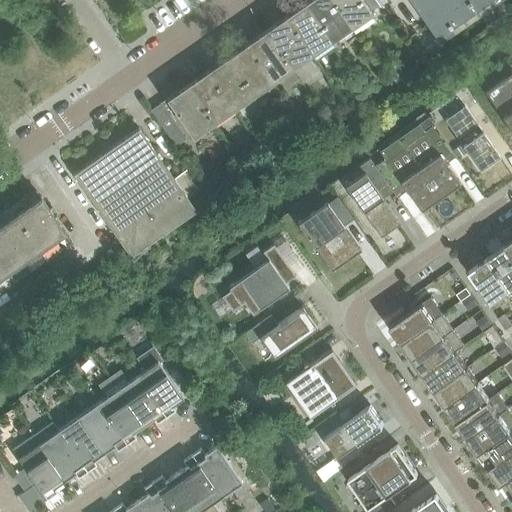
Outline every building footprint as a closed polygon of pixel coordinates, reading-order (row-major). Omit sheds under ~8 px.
[(348,25),(331,0),(307,0),(304,3),(329,39),(348,25)] [(379,5),(375,0),(331,0),(348,25),(368,11),(369,12),(379,5)] [(496,0),(410,0),(438,41),(496,0)] [(329,39),(304,3),(285,16),(310,52),(329,39)] [(310,52),(285,16),(265,30),(290,66),(310,52)] [(290,66),(265,30),(246,43),(271,80),(290,66)] [(271,80),(246,43),(226,57),(251,94),(271,80)] [(434,67),(446,59),(440,50),(428,59),(434,67)] [(251,94),(226,57),(206,71),(232,107),(251,94)] [(232,107),(206,71),(187,84),(211,122),(224,113),(232,107)] [(511,72),(484,92),(511,131),(511,72)] [(211,122),(187,84),(167,98),(192,135),(211,122)] [(186,138),(161,102),(150,110),(175,146),(186,138)] [(445,120),(479,169),(499,155),(464,106),(445,120)] [(418,123),(398,137),(440,196),(459,182),(445,162),(455,156),(433,124),(423,131),(418,123)] [(196,210),(173,178),(138,128),(73,173),(130,255),(196,210)] [(384,159),(374,165),(392,191),(396,197),(406,190),(420,210),(440,196),(398,137),(378,151),(384,159)] [(460,144),(452,150),(458,158),(466,153),(460,144)] [(359,164),(339,178),(380,237),(400,224),(382,198),(392,191),(374,165),(369,158),(359,164)] [(0,291),(71,242),(64,232),(64,231),(40,196),(39,196),(35,190),(0,213),(0,291)] [(331,272),(361,251),(344,226),(343,225),(353,219),(336,195),(327,202),(297,222),(331,272)] [(264,255),(267,259),(228,286),(230,290),(221,296),(232,311),(245,302),(252,312),(288,287),(285,283),(295,275),(273,244),(262,252),(264,255)] [(511,253),(506,245),(488,257),(511,289),(511,288),(511,253)] [(511,289),(488,257),(470,270),(492,302),(511,289)] [(461,300),(462,300),(471,294),(467,287),(457,294),(461,300)] [(479,304),(471,294),(462,300),(470,310),(479,304)] [(402,342),(443,313),(431,296),(390,325),(402,342)] [(316,326),(302,306),(277,324),(270,314),(244,332),(251,343),(260,337),(273,356),(316,326)] [(504,312),(497,317),(504,328),(511,324),(504,312)] [(413,357),(454,329),(443,313),(402,342),(413,357)] [(493,325),(485,314),(476,320),(484,331),(493,325)] [(504,341),(493,325),(484,331),(495,347),(497,345),(504,341)] [(465,345),(454,329),(413,357),(424,373),(457,350),(465,345)] [(172,338),(167,331),(161,335),(166,342),(172,338)] [(511,351),(504,341),(497,345),(505,356),(511,351)] [(183,397),(157,360),(161,357),(153,345),(135,358),(144,370),(136,375),(165,416),(175,410),(171,405),(183,397)] [(331,348),(309,364),(306,362),(303,364),(303,368),(284,381),(309,416),(327,403),(330,404),(333,402),(333,399),(349,387),(354,384),(355,383),(354,382),(341,363),(331,348)] [(435,389),(468,366),(457,350),(424,373),(435,389)] [(511,358),(503,365),(511,378),(511,358)] [(446,405),(479,382),(468,366),(435,389),(446,405)] [(165,416),(136,375),(128,380),(120,369),(109,376),(142,425),(153,418),(156,422),(165,416)] [(142,425),(109,376),(97,384),(106,396),(97,402),(126,444),(135,437),(132,433),(142,425)] [(457,420),(490,398),(479,382),(446,405),(447,407),(457,420)] [(468,436),(501,413),(509,408),(498,392),(490,398),(457,420),(468,436)] [(126,444),(97,402),(77,416),(103,453),(114,445),(117,450),(126,444)] [(384,425),(371,405),(323,438),(337,458),(384,425)] [(511,429),(511,428),(511,412),(509,408),(501,413),(468,436),(479,452),(511,429)] [(103,453),(77,416),(58,429),(87,471),(96,465),(92,460),(103,453)] [(490,468),(511,452),(511,428),(511,429),(479,452),(490,468)] [(87,471),(58,429),(38,443),(64,479),(74,472),(78,477),(87,471)] [(64,479),(38,443),(17,457),(24,467),(15,474),(25,489),(35,482),(46,499),(56,492),(53,487),(64,479)] [(419,474),(398,444),(349,479),(369,508),(419,474)] [(241,482),(216,445),(204,453),(201,448),(192,454),(221,496),(241,482)] [(511,475),(511,452),(490,468),(500,483),(511,475)] [(221,496),(192,454),(183,460),(186,465),(175,473),(202,511),(219,511),(212,502),(221,496)] [(202,511),(175,473),(165,480),(161,475),(152,482),(173,511),(202,511)] [(511,499),(511,475),(500,483),(511,499)] [(173,511),(152,482),(143,488),(147,493),(136,500),(144,511),(173,511)] [(440,511),(430,497),(409,511),(440,511)] [(269,511),(274,509),(267,499),(264,501),(260,504),(265,511),(269,511)] [(144,511),(136,500),(125,508),(122,503),(113,509),(115,511),(144,511)]
